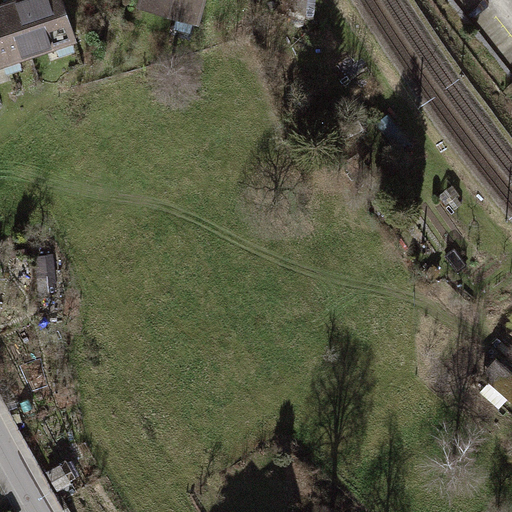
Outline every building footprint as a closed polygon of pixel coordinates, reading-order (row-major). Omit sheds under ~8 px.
[(0,61),(73,38),(60,0),(18,0),(0,6),(0,61)] [(201,0),(144,0),(142,8),(195,23),(201,0)] [(278,0),(277,17),(292,19),(292,23),(295,24),(297,25),(298,29),(303,29),(305,17),(314,18),(316,0),(278,0)] [(511,402),(511,370),(497,358),(481,376),(489,383),(509,400),(511,402)] [(499,410),(509,400),(489,383),(480,393),(499,410)] [(59,468),(48,473),(56,489),(67,484),(59,468)]
